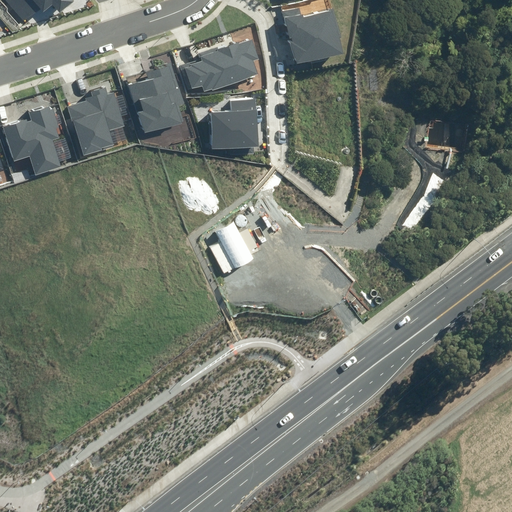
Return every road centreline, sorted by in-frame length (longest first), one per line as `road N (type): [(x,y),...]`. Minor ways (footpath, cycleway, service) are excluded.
road 1 (primary): [(511,262),(182,511)]
road 2 (track): [(334,511),(511,375)]
road 3 (residential): [(135,23),(0,67)]
